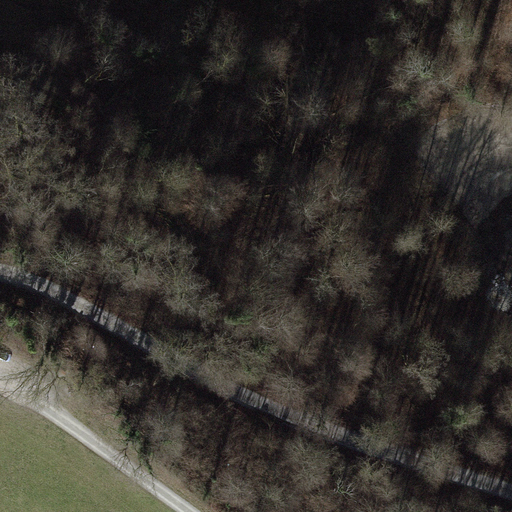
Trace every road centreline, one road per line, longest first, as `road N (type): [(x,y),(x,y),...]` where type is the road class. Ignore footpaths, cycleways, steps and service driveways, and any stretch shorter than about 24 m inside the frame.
road 1 (residential): [(0,275),(59,294),(253,402),(511,492)]
road 2 (track): [(191,511),(0,378)]
